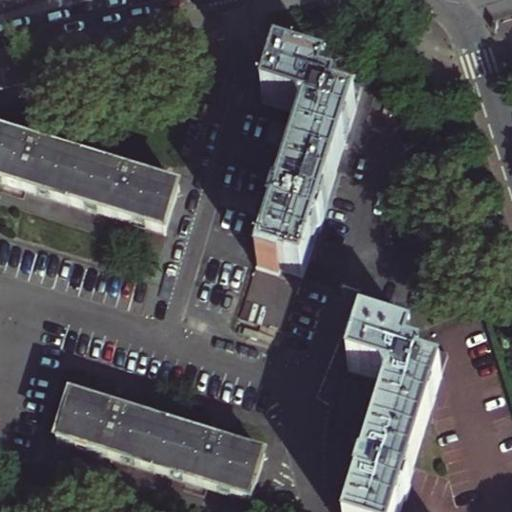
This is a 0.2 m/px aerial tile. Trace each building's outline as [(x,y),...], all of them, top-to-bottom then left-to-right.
[(302,124),(277,204),(274,202),(268,219),(272,220),(260,259),(241,321),(285,335),(303,279),(316,233),(320,235),(325,219),(321,218),(355,110),(334,104),(341,82),(326,77),(327,77),(306,70),(277,60),(263,103),(298,114),(296,118),(302,124)] [(100,215),(120,222),(164,235),(178,191),(135,178),(138,169),(132,167),(125,165),(122,175),(39,150),(42,140),(36,138),(30,136),(27,146),(23,145),(0,137),(0,184),(3,186),(27,193),(100,215)] [(27,193),(3,186),(1,192),(25,200),(27,193)] [(120,222),(100,215),(98,223),(118,229),(120,222)] [(274,339),(239,328),(237,334),(272,345),(274,339)] [(398,511),(402,502),(406,503),(411,488),(406,487),(439,379),(418,372),(421,363),(408,360),(412,345),(388,338),(361,330),(354,351),(348,372),(382,382),(381,384),(383,388),(385,391),(388,392),(386,397),(373,439),(371,448),(365,446),(357,472),(347,468),(342,486),(351,489),(348,498),(343,511),(398,511)] [(112,413),(70,400),(56,444),(207,491),(249,504),(262,460),(227,449),(220,447),(223,437),(217,435),(211,433),(208,443),(202,441),(130,419),(125,417),(128,408),(122,406),(115,404),(112,413)]
